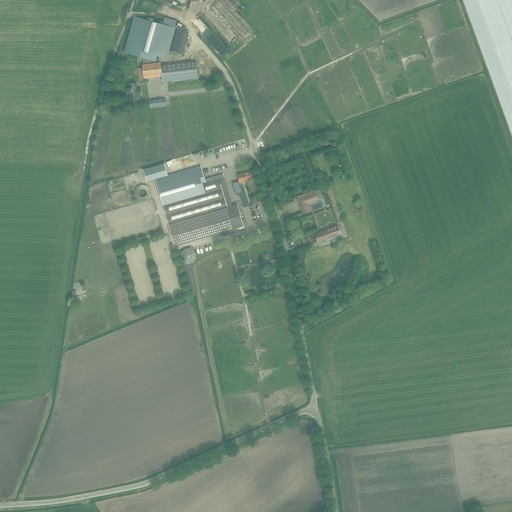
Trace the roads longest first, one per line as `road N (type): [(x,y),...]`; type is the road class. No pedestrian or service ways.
road 1 (unclassified): [(313,406),(280,229),(229,79)]
road 2 (unclassified): [(0,506),(136,486),(313,406)]
